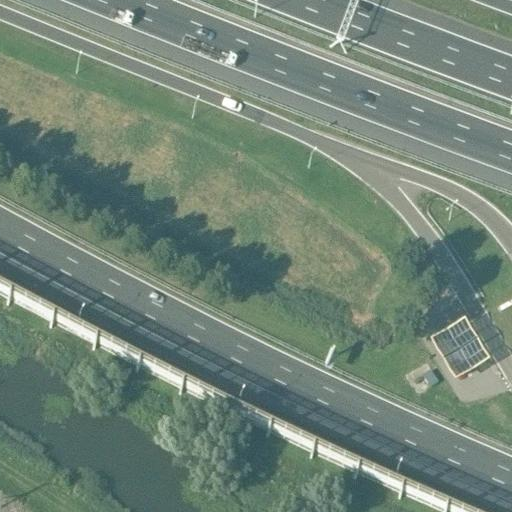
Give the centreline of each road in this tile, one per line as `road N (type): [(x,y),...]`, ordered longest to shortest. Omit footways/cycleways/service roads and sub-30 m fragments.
road 1 (motorway): [(0,231),(196,334),(511,481)]
road 2 (motorway): [(114,0),(511,153)]
road 3 (motorway): [(0,11),(323,144)]
road 4 (motorway): [(511,74),(315,0)]
